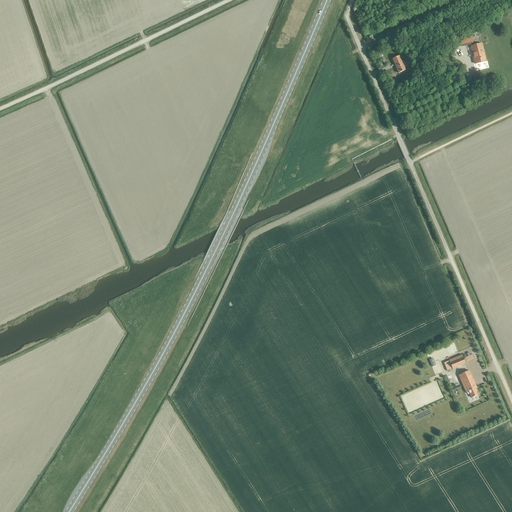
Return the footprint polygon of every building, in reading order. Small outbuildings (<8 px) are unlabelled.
[(457,35),(459,46),(472,43),(469,32),(457,35)] [(470,47),(474,64),(486,61),(482,44),(470,47)] [(404,61),(401,62),(399,56),(392,59),(398,74),(405,71),(404,68),(407,67),(406,66),(410,64),(409,61),(405,63),(404,61)] [(463,358),(462,355),(449,360),(452,369),(465,364),(463,358)] [(475,360),(472,355),(463,358),(465,364),(475,360)] [(471,398),(478,395),(475,389),(477,388),(469,371),(458,376),(466,393),(469,392),(471,398)]
